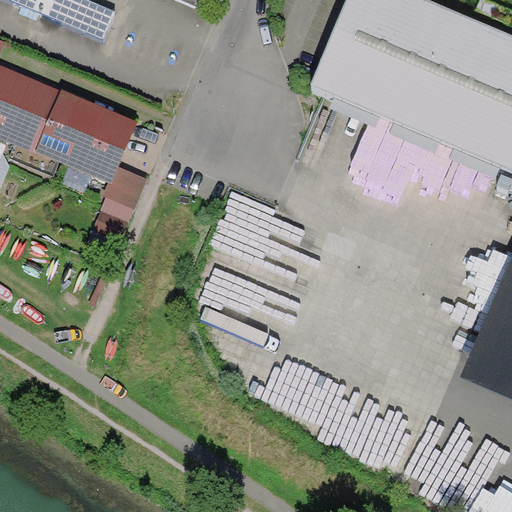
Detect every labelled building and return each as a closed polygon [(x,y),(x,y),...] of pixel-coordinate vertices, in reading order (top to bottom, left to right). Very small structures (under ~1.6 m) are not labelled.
[(0,0),(8,3),(51,21),(72,30),(91,38),(102,43),(114,15),(103,10),(84,2),(79,0),(0,0)] [(177,0),(206,11),(210,0),(177,0)] [(511,43),(410,0),(350,0),(312,91),(311,93),(511,178),(511,43)] [(470,0),(445,0),(467,9),(470,0)] [(511,16),(479,1),(474,14),(511,30),(511,16)] [(135,138),(0,76),(0,149),(107,198),(135,138)] [(511,297),(474,386),(511,401),(511,297)]
